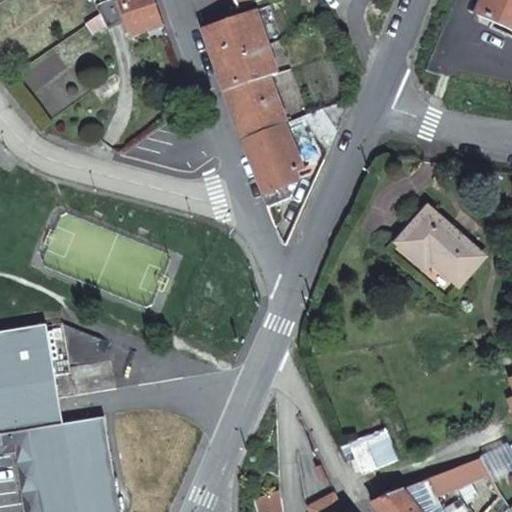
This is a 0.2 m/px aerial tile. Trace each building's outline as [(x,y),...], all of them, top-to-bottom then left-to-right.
[(165,25),(155,0),(123,0),(125,3),(102,11),(97,12),(92,16),(96,25),(105,20),(109,30),(129,23),(133,36),(165,25)] [(125,3),(123,0),(105,0),(97,2),(102,11),(125,3)] [(511,0),(485,0),(479,14),(511,28),(511,0)] [(243,139),(277,127),(268,100),(262,102),(256,82),(263,80),(241,17),(204,29),(240,140),(243,139)] [(326,152),(351,95),(277,127),(243,139),(273,204),(294,195),(289,184),(301,178),(297,170),(306,166),(291,130),(312,121),(326,152)] [(484,256),(427,207),(395,242),(423,267),(429,260),(458,285),(484,256)] [(0,445),(17,443),(27,450),(37,511),(122,511),(107,417),(66,424),(50,325),(0,332),(0,445)] [(387,427),(351,441),(363,473),(399,458),(387,427)] [(0,457),(17,454),(26,511),(37,511),(27,450),(17,443),(0,445),(0,457)] [(511,448),(508,450),(502,452),(511,466),(511,448)] [(511,466),(502,452),(483,459),(501,490),(511,480),(511,466)] [(483,459),(372,503),(379,511),(421,511),(414,503),(434,495),(473,480),(492,511),(505,497),(501,490),(483,459)] [(511,506),(511,480),(501,490),(505,497),(511,506)] [(446,511),(434,495),(414,503),(421,511),(446,511)] [(349,511),(343,500),(320,511),(349,511)]
